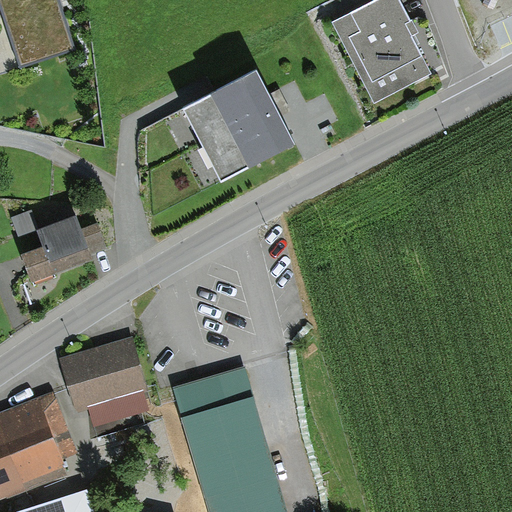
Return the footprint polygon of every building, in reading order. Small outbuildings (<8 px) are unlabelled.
[(22,72),(78,53),(60,0),(0,0),(0,4),(21,67),(22,72)] [(417,38),(397,0),(383,0),(334,26),(377,107),(433,77),(413,40),(417,38)] [(0,73),(21,67),(0,4),(0,73)] [(297,154),(257,77),(185,115),(224,191),(297,154)] [(54,266),(109,246),(98,218),(84,223),(77,206),(37,220),(40,228),(43,237),(21,245),(34,281),(56,273),(54,266)] [(12,214),(17,228),(37,220),(32,207),(12,214)] [(40,228),(37,220),(17,228),(20,236),(40,228)] [(133,333),(61,354),(76,409),(149,388),(133,333)] [(212,511),(289,511),(246,364),(175,385),(212,511)] [(0,498),(69,472),(62,454),(76,448),(53,389),(0,409),(0,498)] [(0,509),(0,511),(95,511),(87,483),(0,509)]
